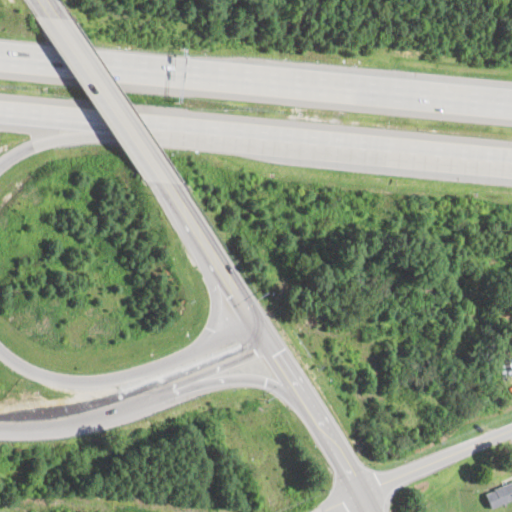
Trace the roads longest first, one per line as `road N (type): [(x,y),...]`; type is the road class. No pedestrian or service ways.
road 1 (motorway): [(256,325),(97,379),(34,370),(0,346),(3,167),(45,144),(119,126)]
road 2 (motorway): [(511,109),(0,57)]
road 3 (motorway): [(0,115),(511,165)]
road 4 (residential): [(366,511),(162,180)]
road 5 (motorway): [(0,425),(94,416),(270,346)]
road 6 (residential): [(162,180),(56,18)]
road 7 (residential): [(358,493),(511,427)]
